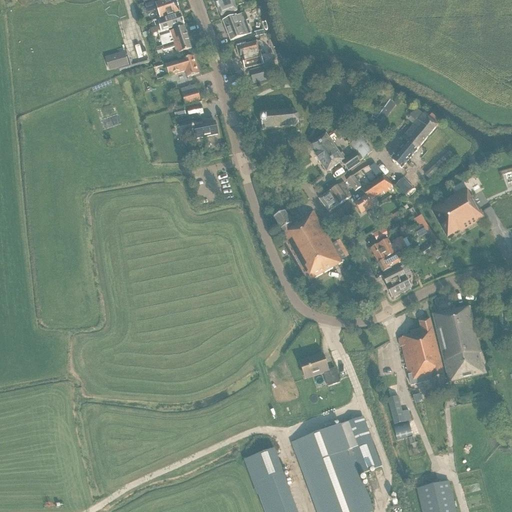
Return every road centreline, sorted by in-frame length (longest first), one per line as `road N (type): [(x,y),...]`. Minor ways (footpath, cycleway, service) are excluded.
road 1 (tertiary): [(390,310),(360,328),(304,316),(280,283),(242,165)]
road 2 (residential): [(390,310),(352,240),(292,169),(242,165)]
road 3 (track): [(282,434),(263,429),(224,444),(86,511)]
road 4 (tertiary): [(242,165),(195,0)]
road 5 (tertiary): [(390,310),(448,281),(511,271)]
